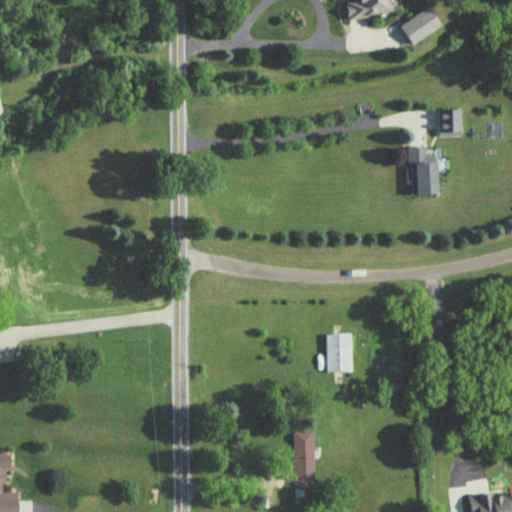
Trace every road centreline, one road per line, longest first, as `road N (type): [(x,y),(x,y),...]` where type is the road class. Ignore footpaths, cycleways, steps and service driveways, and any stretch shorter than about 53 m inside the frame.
road 1 (tertiary): [(181,511),(178,0)]
road 2 (residential): [(180,258),(265,276),(350,278),(423,273),(511,253)]
road 3 (track): [(179,41),(27,73),(11,94)]
